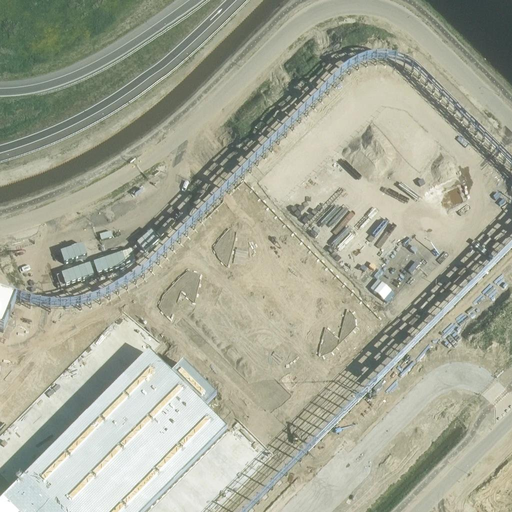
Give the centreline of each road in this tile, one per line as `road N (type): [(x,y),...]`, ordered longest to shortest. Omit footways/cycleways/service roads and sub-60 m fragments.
road 1 (unclassified): [(0,226),(129,172),(283,35),(331,7),(362,4),(396,16),(511,122)]
road 2 (motorway): [(0,149),(90,112),(170,55),(227,0)]
road 3 (motorway): [(194,0),(84,71),(0,92)]
road 4 (unclassified): [(511,418),(418,511)]
